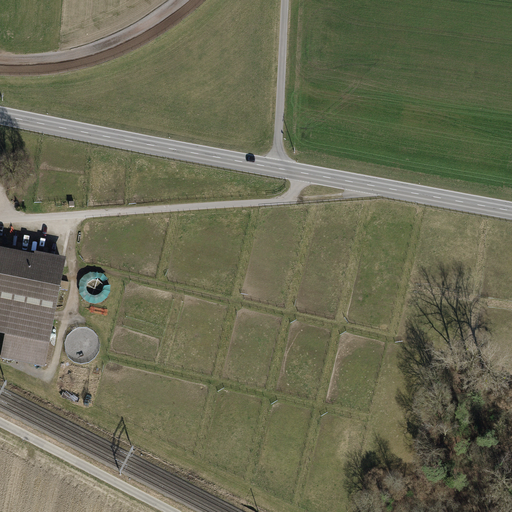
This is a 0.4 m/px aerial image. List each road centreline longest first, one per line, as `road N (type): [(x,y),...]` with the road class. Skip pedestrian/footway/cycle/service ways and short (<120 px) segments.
road 1 (primary): [(275,168),(0,115)]
road 2 (primary): [(511,211),(275,168)]
road 3 (unclassified): [(0,422),(173,511)]
road 4 (unclassified): [(275,168),(283,0)]
